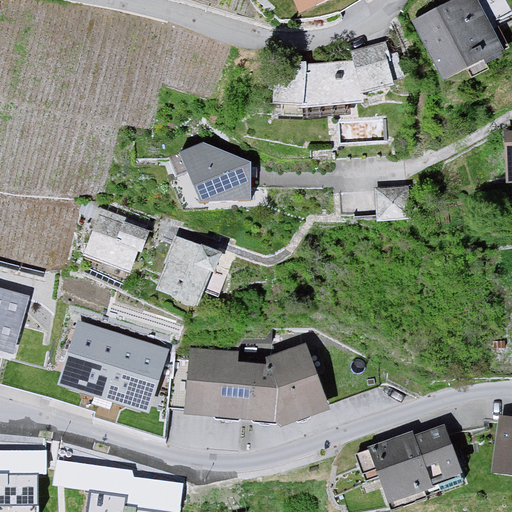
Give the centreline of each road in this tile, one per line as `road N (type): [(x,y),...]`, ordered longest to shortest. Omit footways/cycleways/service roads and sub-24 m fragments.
road 1 (residential): [(511,399),(482,396),(275,465),(189,465),(17,415)]
road 2 (residential): [(400,0),(360,32),(284,42),(61,0)]
